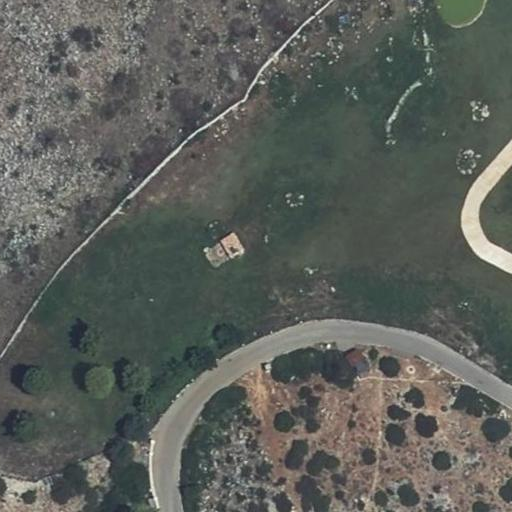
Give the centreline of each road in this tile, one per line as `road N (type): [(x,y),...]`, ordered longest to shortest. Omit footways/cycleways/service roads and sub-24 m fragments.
road 1 (residential): [(172,511),(167,461),(179,422),(200,392),(241,357),(299,334),(345,328),(426,347),(511,389)]
road 2 (unknown): [(511,263),(484,242),(469,202),(511,143)]
